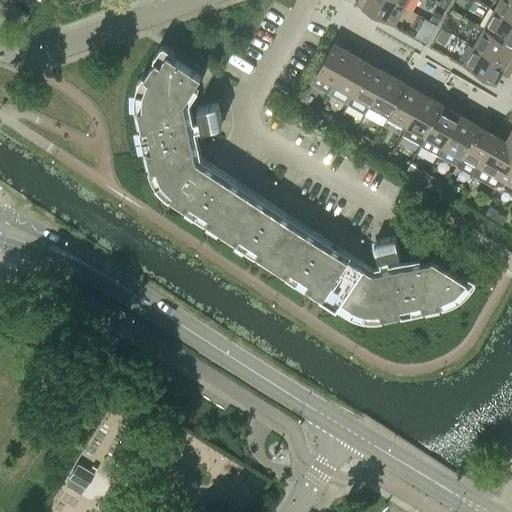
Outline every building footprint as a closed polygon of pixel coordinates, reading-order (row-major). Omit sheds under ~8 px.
[(393,0),(370,0),(365,9),(393,25),(404,6),(393,0)] [(511,19),(511,0),(498,0),(494,9),(511,19)] [(483,27),(511,43),(511,42),(511,19),(494,9),(483,27)] [(511,67),(511,56),(506,53),(511,43),(483,27),(473,45),(511,67)] [(346,39),(338,34),(310,82),(328,93),(350,56),(340,50),(346,39)] [(489,79),(491,80),(496,70),(508,76),(511,68),(511,67),(473,45),(462,64),(474,71),(473,72),(476,74),(475,76),(488,83),(489,79)] [(354,315),(362,317),(367,318),(381,318),(439,306),(444,304),(457,297),(458,296),(467,287),(469,285),(430,260),(400,267),(393,236),(373,240),(380,272),(371,273),(195,158),(189,129),(220,122),(216,102),(184,108),(183,100),(200,74),(162,49),(145,76),(142,81),(139,91),(139,93),(139,105),(139,108),(151,168),(151,170),(156,182),(160,188),(164,193),(174,200),(180,203),(346,311),(354,315)] [(374,55),(366,50),(359,61),(350,56),(328,93),(347,103),(374,55)] [(365,113),(370,104),(386,76),(376,71),(383,60),(374,55),(347,103),(365,113)] [(410,76),(402,71),(396,82),(386,76),(370,104),(388,115),(410,76)] [(388,115),(407,125),(422,97),(413,92),(419,80),(410,76),(388,115)] [(438,92),(432,103),(422,97),(407,125),(402,134),(420,144),(425,135),(447,96),(438,92)] [(447,96),(425,135),(443,146),(459,118),(449,112),(455,101),(447,96)] [(475,112),(469,123),(459,118),(443,146),(439,155),(456,165),(483,117),(475,112)] [(483,117),(456,165),(475,175),(495,139),(485,133),(492,122),(483,117)] [(495,139),(475,175),(494,186),(507,182),(510,184),(511,183),(511,162),(507,146),(495,139)] [(82,495),(96,472),(80,462),(70,478),(67,483),(68,486),(82,495)]
